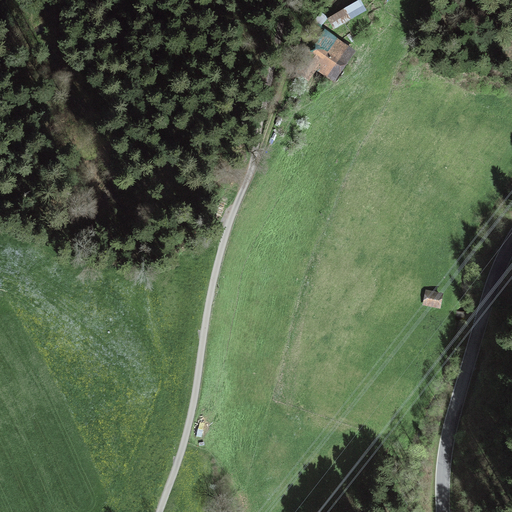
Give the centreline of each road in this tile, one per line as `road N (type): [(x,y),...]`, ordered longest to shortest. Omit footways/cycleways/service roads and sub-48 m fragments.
road 1 (track): [(159,511),(192,406),(225,231),(253,158),(285,0)]
road 2 (tertiary): [(443,511),(448,432),(511,246)]
